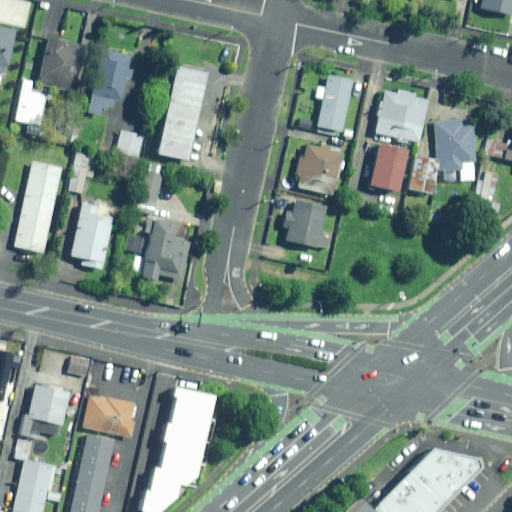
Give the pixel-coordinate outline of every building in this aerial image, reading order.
[(511,0),(482,0),(480,9),(510,16),(511,5),(511,0)] [(15,31),(0,27),(0,72),(5,74),(15,31)] [(81,47),(46,41),(38,85),(72,91),(81,47)] [(130,69),(124,68),(127,55),(98,49),(88,94),(90,95),(86,114),(101,117),(103,107),(110,108),(112,99),(117,100),(121,80),(127,81),(130,69)] [(194,107),(197,108),(204,74),(173,68),(156,154),(186,161),(190,140),(187,140),(194,107)] [(351,81),(326,76),(324,88),(317,87),(315,98),(322,99),(317,128),(343,132),(349,93),(351,81)] [(32,82),(22,80),(15,121),(28,123),(26,134),(39,136),(46,95),(30,93),(32,82)] [(425,100),(382,91),(373,134),(416,142),(425,100)] [(436,173),(461,171),(460,163),(476,162),(473,123),(458,124),(458,122),(433,123),(436,160),(417,155),(408,191),(430,197),(436,173)] [(142,136),(111,130),(108,144),(117,146),(116,153),(138,158),(142,136)] [(511,141),(507,141),(509,134),(495,131),(489,156),(511,161),(511,141)] [(306,143),(303,156),(298,155),(293,174),(299,175),(296,188),(331,196),(341,151),(306,143)] [(403,150),(379,145),(371,187),(395,192),(403,150)] [(75,153),(71,174),(67,192),(81,195),(84,176),(92,178),(96,158),(75,153)] [(61,169),(32,162),(14,247),(42,254),(61,169)] [(162,176),(143,171),(134,211),(153,216),(162,176)] [(291,200),(289,211),(284,211),(281,229),(286,230),(284,242),(317,248),(327,250),(329,238),(319,236),(325,206),(291,200)] [(97,207),(80,204),(70,256),(81,259),(79,265),(100,269),(106,236),(109,237),(114,214),(96,210),(97,207)] [(444,216),(429,214),(428,225),(442,227),(444,216)] [(150,235),(145,258),(134,256),(131,271),(142,273),(141,277),(156,281),(157,276),(179,281),(185,256),(192,258),(195,243),(183,240),(186,224),(169,221),(157,218),(155,223),(146,221),(143,233),(150,235)] [(141,239),(129,236),(126,251),(137,254),(141,239)] [(23,358),(0,352),(0,394),(14,398),(23,358)] [(87,361),(70,358),(67,373),(84,376),(87,361)] [(39,433),(55,436),(65,390),(34,383),(27,416),(23,416),(18,436),(37,440),(39,433)] [(209,396),(174,388),(171,388),(169,397),(172,397),(167,423),(164,423),(159,442),(162,443),(157,468),(151,467),(146,490),(143,489),(137,511),(159,511),(172,498),(175,485),(183,487),(191,479),(209,396)] [(133,405),(88,396),(81,428),(130,438),(133,422),(130,421),(133,405)] [(99,511),(114,441),(86,435),(69,511),(99,511)] [(419,457),(364,511),(427,511),(465,475),(465,472),(453,461),(419,457)] [(13,510),(21,511),(42,511),(45,499),(59,502),(60,495),(48,493),(54,467),(24,460),(13,510)]
